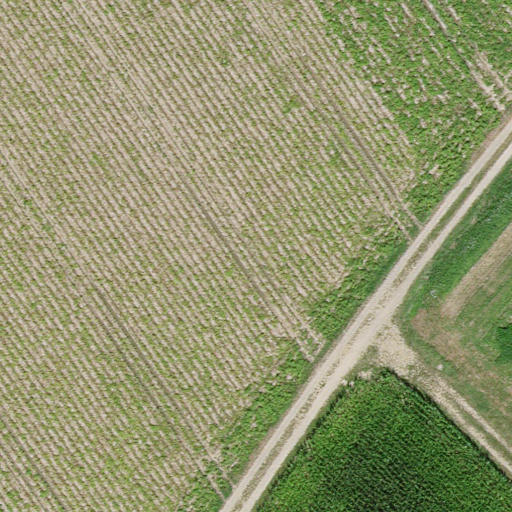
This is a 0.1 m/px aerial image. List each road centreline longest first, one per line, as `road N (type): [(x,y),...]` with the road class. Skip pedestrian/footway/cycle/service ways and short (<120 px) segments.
road 1 (track): [(511,130),(351,321),(229,511)]
road 2 (track): [(351,321),(511,472)]
